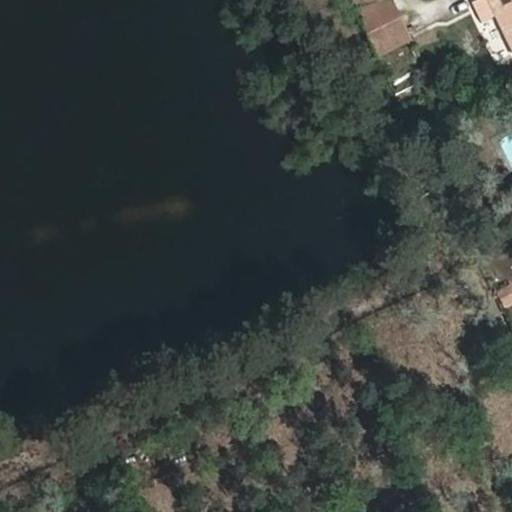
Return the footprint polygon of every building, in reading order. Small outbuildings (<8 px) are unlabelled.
[(347,0),(353,11),(376,0),(347,0)] [(409,40),(389,0),(382,0),(355,14),(376,57),(409,40)] [(511,0),(489,0),(511,46),(511,0)] [(511,134),(497,145),(511,167),(511,134)] [(511,302),(511,285),(498,293),(505,306),(511,302)]
